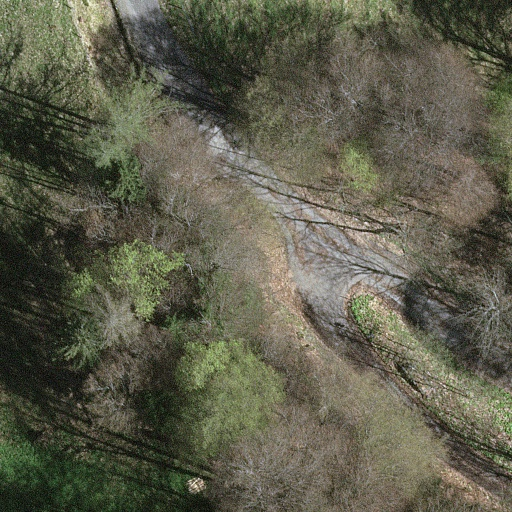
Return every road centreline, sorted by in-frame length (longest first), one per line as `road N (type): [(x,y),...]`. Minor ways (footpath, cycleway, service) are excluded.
road 1 (unclassified): [(511,367),(315,251),(252,189),(180,90),(141,0)]
road 2 (track): [(511,474),(352,355),(317,303),(315,251)]
